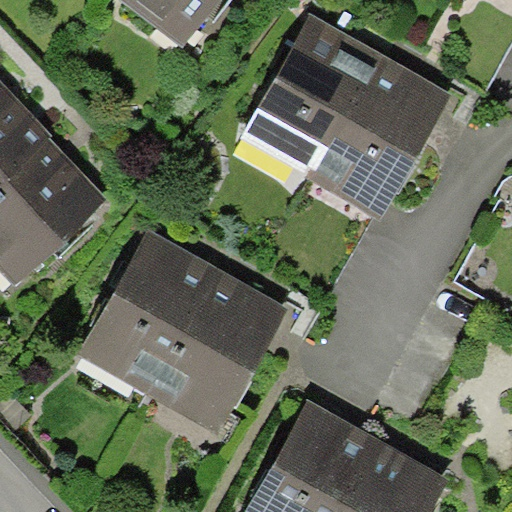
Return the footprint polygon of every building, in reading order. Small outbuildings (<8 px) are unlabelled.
[(220,0),(114,0),(110,6),(178,57),(220,0)] [(378,53),(301,12),(228,147),(305,188),(378,53)] [(455,94),(378,53),(305,188),(382,229),(455,94)] [(0,177),(45,139),(0,87),(0,177)] [(0,177),(0,273),(9,284),(101,204),(45,139),(0,177)] [(220,269),(149,228),(76,353),(148,394),(220,269)] [(291,310),(220,269),(148,394),(219,435),(291,310)] [(335,511),(377,439),(307,400),(244,511),(335,511)] [(427,511),(447,478),(377,439),(335,511),(427,511)]
